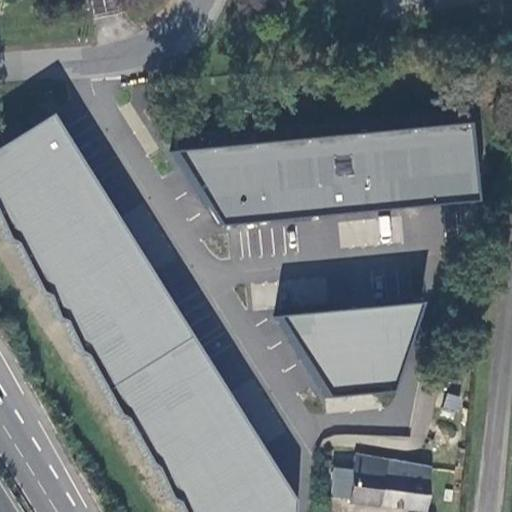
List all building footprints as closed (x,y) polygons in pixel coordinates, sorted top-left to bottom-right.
[(293,511),(294,509),(44,119),(0,144),(0,245),(7,248),(30,296),(36,300),(46,323),(53,325),(67,355),(76,359),(108,419),(115,423),(141,470),(147,474),(159,503),(169,508),(170,511),(293,511)] [(160,147),(212,224),(468,198),(463,123),(160,147)] [(404,301),(265,315),(316,397),(379,389),(404,301)] [(456,403),(442,399),(437,414),(451,418),(456,403)] [(428,470),(354,456),(349,503),(426,511),(428,470)]
